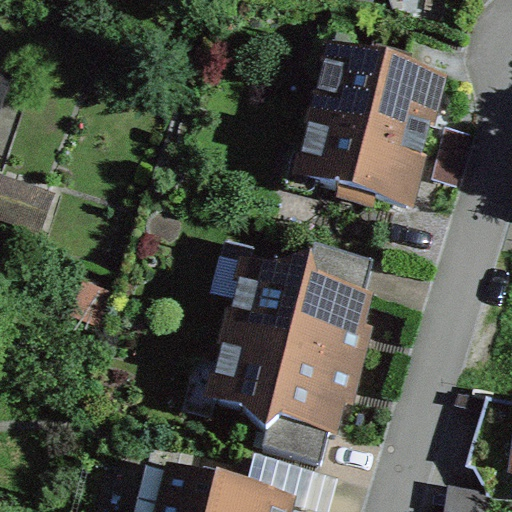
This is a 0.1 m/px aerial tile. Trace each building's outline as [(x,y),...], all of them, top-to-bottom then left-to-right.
[(330,75),(319,116),(424,144),(440,81),(407,72),(409,65),(378,56),(376,63),(351,57),(349,63),(330,75)] [(308,158),(320,179),(343,189),(341,197),(372,206),(375,197),(409,205),(424,144),(319,116),(308,158)] [(469,137),(448,131),(435,180),(456,185),(469,137)] [(42,194),(0,179),(0,212),(32,223),(42,194)] [(315,249),(311,265),(319,285),(365,297),(373,264),(315,249)] [(249,267),(232,334),(358,366),(363,347),(352,344),(365,297),(319,285),(311,265),(280,275),(249,267)] [(232,334),(214,403),(242,410),(268,435),(282,420),(331,432),(342,384),(353,387),(358,366),(232,334)] [(511,403),(492,401),(472,464),(511,469),(511,403)] [(282,420),(268,435),(264,452),(322,467),(331,432),(282,420)] [(330,511),(338,481),(269,464),(260,499),(291,507),(310,511),(330,511)] [(290,511),(291,507),(260,499),(173,478),(164,511),(290,511)] [(449,488),(447,511),(487,511),(490,495),(449,488)]
